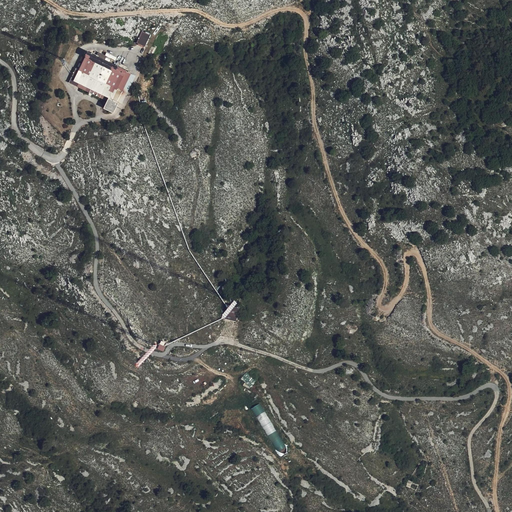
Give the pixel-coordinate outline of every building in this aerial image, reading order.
[(149,35),(142,32),(137,39),(136,43),(143,46),(149,35)] [(151,43),(145,54),(149,56),(155,45),(151,43)] [(121,103),(135,76),(88,51),(78,71),(74,69),(65,85),(82,94),(86,87),(91,90),(88,96),(101,104),(98,108),(110,115),(117,101),(121,103)] [(225,317),(236,320),(239,310),(228,307),(225,317)] [(251,386),(257,379),(247,372),(241,379),(251,386)] [(260,403),(250,409),(280,457),(289,451),(260,403)] [(252,417),(247,419),(254,432),(259,430),(252,417)] [(243,420),(239,423),(244,431),(248,429),(243,420)] [(409,480),(407,485),(415,489),(418,483),(409,480)]
